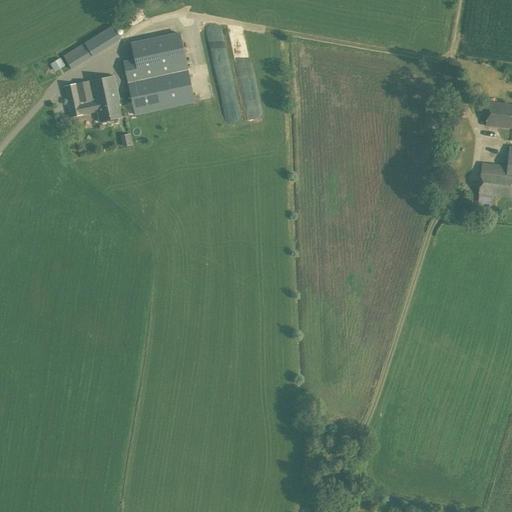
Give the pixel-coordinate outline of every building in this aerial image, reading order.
[(113,25),(98,34),(106,48),(107,48),(121,39),(113,25)] [(188,70),(188,68),(180,33),(131,44),(135,59),(122,61),(126,78),(128,83),(188,70)] [(72,69),(92,57),(84,43),(63,55),(72,69)] [(65,66),(60,58),(50,64),(55,72),(65,66)] [(195,102),(188,70),(128,84),(135,116),(195,102)] [(115,76),(91,81),(65,87),(71,117),(97,112),(99,123),(122,118),(119,105),(121,105),(115,76)] [(511,129),(511,104),(488,102),(485,126),(511,129)] [(459,143),(462,110),(446,109),(443,141),(459,143)] [(131,133),(120,135),(122,146),(132,144),(131,133)] [(511,146),(509,146),(506,177),(481,174),(477,206),(492,207),(493,196),(511,197),(511,146)]
